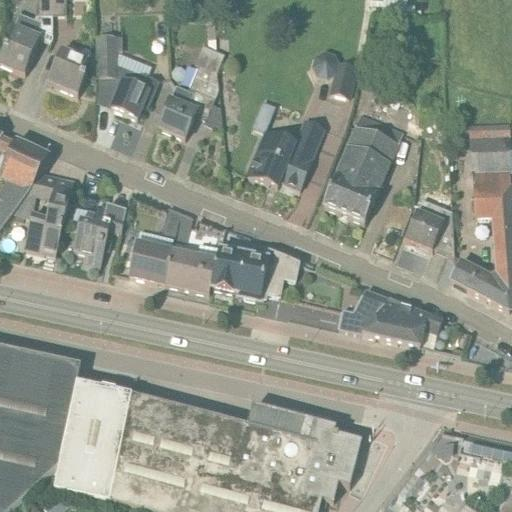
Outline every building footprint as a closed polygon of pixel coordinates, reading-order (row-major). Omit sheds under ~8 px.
[(37,0),(38,20),(52,19),(51,0),(37,0)] [(51,0),(52,19),(67,19),(66,0),(51,0)] [(415,20),(416,10),(413,10),(408,10),(408,0),(384,0),(383,18),(415,20)] [(15,33),(7,53),(4,52),(0,63),(0,68),(25,79),(40,42),(37,41),(40,34),(40,26),(19,17),(12,32),(15,33)] [(116,21),(97,21),(99,83),(117,83),(116,21)] [(194,93),(193,97),(176,91),(175,94),(174,94),(158,133),(185,144),(195,118),(207,123),(219,94),(217,77),(224,58),(203,49),(195,68),(199,70),(190,92),(194,93)] [(47,88),(78,100),(86,79),(82,77),(88,62),(60,51),(47,88)] [(327,83),(336,78),(339,68),(334,59),(324,56),(315,61),(313,71),(317,80),(327,83)] [(339,68),(336,78),(331,98),(349,102),(356,72),(339,68)] [(157,86),(145,81),(141,91),(123,84),(111,114),(137,124),(142,111),(147,113),(157,86)] [(268,135),(278,109),(265,105),(255,130),(268,135)] [(361,120),(355,132),(354,132),(323,211),(364,228),(402,137),(384,129),(361,120)] [(263,134),(247,180),(277,192),(280,186),(300,194),(312,165),(310,165),(323,132),(304,124),(295,146),(263,134)] [(511,175),(511,171),(509,127),(506,127),(469,128),(471,178),(510,175),(511,175)] [(0,139),(0,155),(10,160),(3,182),(22,189),(0,217),(0,236),(31,199),(40,179),(49,161),(16,146),(15,146),(5,142),(0,139)] [(511,309),(511,205),(510,175),(471,178),(474,218),(493,217),(498,274),(493,280),(459,264),(449,286),(509,316),(511,309)] [(74,187),(40,179),(31,199),(55,204),(50,225),(32,222),(24,253),(44,258),(45,254),(55,257),(54,260),(55,261),(74,187)] [(433,253),(454,261),(450,197),(444,196),(439,211),(422,204),(417,215),(405,245),(432,256),(433,253)] [(126,214),(125,214),(107,209),(106,211),(98,209),(94,228),(80,224),(73,255),(86,259),(84,268),(100,271),(108,238),(120,241),(126,216),(126,214)] [(168,211),(163,231),(160,239),(174,243),(180,216),(168,211)] [(193,221),(180,216),(174,243),(186,246),(193,221)] [(135,246),(121,243),(118,255),(132,258),(135,246)] [(196,262),(170,256),(163,289),(207,298),(217,252),(199,248),(196,262)] [(129,281),(163,289),(170,256),(136,249),(129,281)] [(299,268),(269,256),(221,251),(220,253),(217,252),(207,298),(209,298),(210,293),(243,300),(244,303),(255,305),(256,303),(264,304),(264,303),(261,302),(262,297),(279,301),(282,283),(296,285),(299,268)] [(361,340),(362,340),(388,303),(365,294),(353,316),(343,314),(338,334),(362,339),(361,340)] [(339,326),(341,310),(284,303),(282,318),(339,326)] [(442,324),(388,303),(362,340),(419,353),(424,333),(437,339),(442,324)] [(58,473),(76,388),(79,372),(0,354),(0,511),(13,511),(29,498),(58,473)] [(53,494),(110,506),(128,417),(132,401),(131,401),(131,400),(76,388),(58,473),(58,472),(53,494)] [(334,439),(336,433),(252,411),(244,442),(237,441),(232,444),(229,439),(224,442),(220,436),(214,440),(128,417),(110,506),(130,511),(319,511),(322,505),(333,508),(338,489),(349,492),(361,447),(338,441),(338,440),(334,439)] [(511,451),(470,443),(467,455),(511,463),(511,451)] [(412,495),(423,477),(415,472),(404,490),(412,495)] [(53,502),(42,511),(43,511),(66,511),(73,507),(53,502)]
